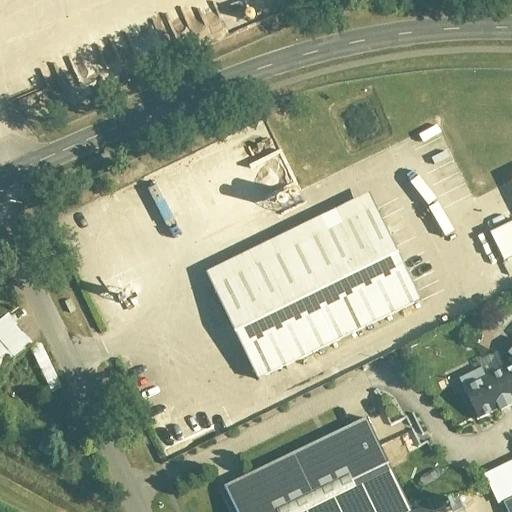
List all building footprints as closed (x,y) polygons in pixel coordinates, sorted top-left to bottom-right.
[(370,198),(207,278),(259,382),(421,302),(370,198)] [(511,219),(484,234),(498,264),(511,256),(511,219)] [(0,322),(0,366),(28,350),(9,317),(0,322)] [(465,388),(481,421),(511,405),(511,353),(511,355),(511,362),(508,367),(465,388)] [(432,511),(429,505),(413,511),(412,511),(368,419),(214,491),(224,511),(432,511)] [(511,511),(511,465),(475,481),(488,511),(498,511),(500,511),(511,511)]
